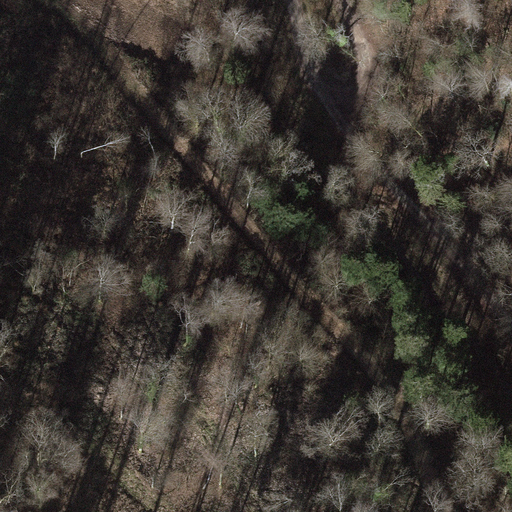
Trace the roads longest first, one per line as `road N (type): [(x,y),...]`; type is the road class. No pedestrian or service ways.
road 1 (track): [(441,511),(402,399),(78,18),(52,0)]
road 2 (track): [(511,325),(454,227),(349,103),(292,0)]
road 3 (track): [(349,103),(383,79),(352,0)]
